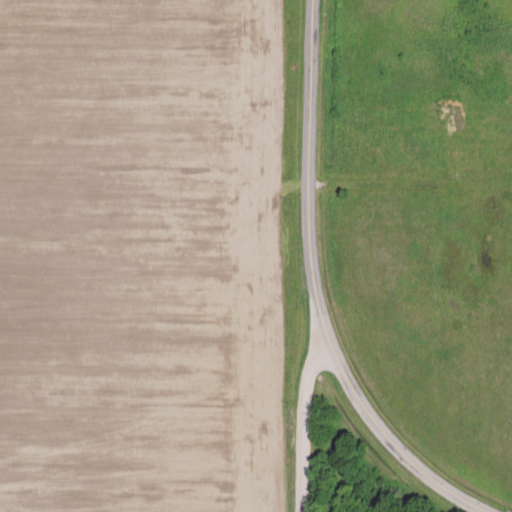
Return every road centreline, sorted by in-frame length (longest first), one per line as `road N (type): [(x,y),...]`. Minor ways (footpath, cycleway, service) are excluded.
road 1 (tertiary): [(311,0),(312,258),(334,360),(391,446),(482,511)]
road 2 (residential): [(329,344),(308,382),(302,511)]
